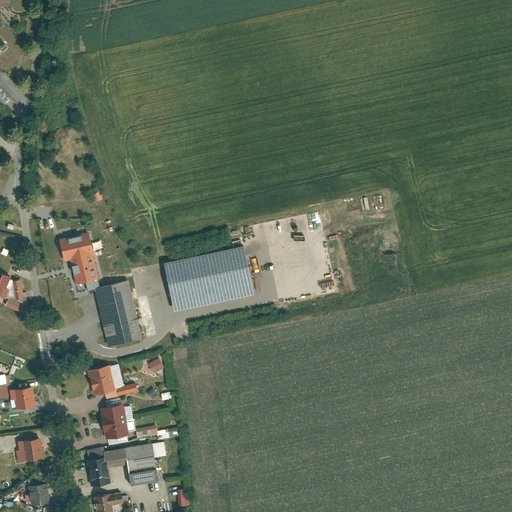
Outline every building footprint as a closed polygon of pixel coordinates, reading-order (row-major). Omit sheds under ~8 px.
[(0,101),(2,103),(9,96),(0,87),(0,101)] [(93,200),(102,198),(101,191),(92,192),(93,200)] [(89,234),(60,241),(65,263),(71,261),(77,285),(100,279),(89,234)] [(241,247),(164,263),(174,311),(251,294),(241,247)] [(0,271),(0,296),(7,299),(11,289),(6,287),(11,276),(0,271)] [(95,287),(109,346),(143,338),(130,279),(95,287)] [(159,357),(147,363),(152,373),(164,367),(159,357)] [(110,365),(87,370),(93,394),(116,388),(110,365)] [(32,387),(10,391),(12,400),(16,399),(18,408),(35,405),(32,387)] [(101,409),(106,440),(129,436),(123,405),(101,409)] [(156,426),(135,428),(136,437),(157,435),(156,426)] [(40,437),(17,441),(19,450),(15,450),(17,461),(43,457),(40,437)] [(105,450),(106,456),(108,469),(128,466),(132,485),(158,481),(154,458),(167,456),(164,441),(105,450)] [(85,460),(90,486),(111,482),(108,469),(106,456),(85,460)] [(47,482),(29,485),(32,504),(50,502),(47,482)] [(189,505),(188,488),(179,489),(180,505),(189,505)] [(93,497),(95,511),(112,511),(111,505),(123,502),(121,492),(93,497)]
